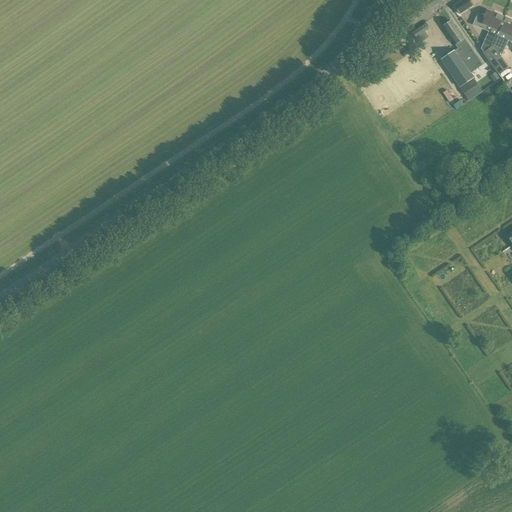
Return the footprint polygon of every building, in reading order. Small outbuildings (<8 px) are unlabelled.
[(463,0),(454,6),(460,14),(473,5),(469,0),(463,0)] [(487,26),(498,31),(504,18),(487,10),(484,16),(477,14),(472,25),(485,30),(487,26)] [(508,40),(511,42),(511,21),(504,18),(498,31),(495,37),(501,39),(506,46),(508,40)] [(455,51),(441,61),(459,87),(459,88),(469,102),(483,92),(473,78),(470,73),(482,65),(464,39),(464,40),(451,21),(443,26),(460,51),(456,53),(455,51)] [(415,38),(430,28),(427,23),(412,33),(415,38)] [(491,48),(483,54),(497,73),(507,66),(501,58),(506,46),(501,39),(495,37),(491,48)] [(494,82),(499,79),(495,73),(490,77),(494,82)]
